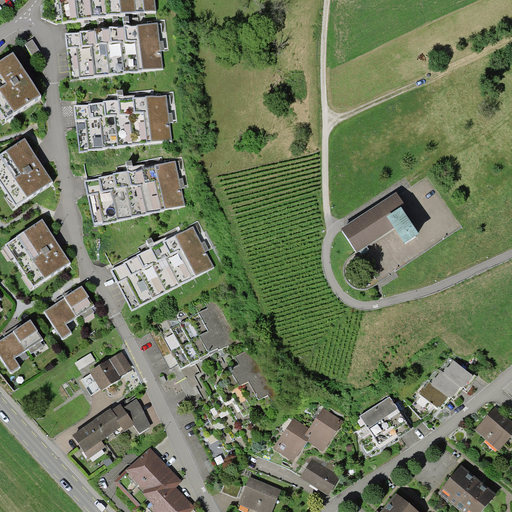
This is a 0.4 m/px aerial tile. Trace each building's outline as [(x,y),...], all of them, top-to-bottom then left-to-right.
[(155,0),(59,0),(63,23),(87,20),(101,18),(116,17),(131,15),(142,14),(157,12),(155,0)] [(66,35),(71,80),(164,70),(162,52),(165,52),(164,41),(160,41),(158,23),(154,24),(154,21),(130,23),(129,18),(123,19),(124,29),(121,29),(106,31),(91,32),(66,35)] [(36,40),(28,43),(33,56),(41,52),(36,40)] [(0,62),(0,115),(5,122),(40,98),(12,55),(0,62)] [(75,108),(80,152),(172,142),(170,123),(173,123),(172,113),(168,113),(166,97),(162,98),(161,94),(156,94),(124,97),(123,92),(118,93),(119,103),(115,103),(97,105),(75,108)] [(0,156),(0,185),(15,208),(52,183),(23,141),(0,156)] [(86,181),(95,226),(185,206),(182,189),(186,188),(183,178),(179,179),(176,162),(170,163),(170,161),(165,162),(134,168),(133,163),(126,164),(127,173),(121,174),(108,177),(86,181)] [(397,194),(342,230),(357,254),(395,229),(398,232),(405,244),(419,235),(405,212),(408,210),(397,194)] [(3,246),(32,289),(70,265),(41,221),(3,246)] [(111,271),(133,311),(214,267),(206,252),(209,251),(204,242),(202,243),(193,227),(190,229),(188,226),(154,244),(152,240),(147,243),(151,250),(111,271)] [(72,296),(66,300),(78,319),(81,317),(83,321),(95,314),(92,309),(95,307),(83,289),(72,296)] [(239,340),(214,295),(157,324),(162,334),(178,365),(180,369),(189,365),(191,367),(200,362),(209,357),(217,352),(230,345),(239,340)] [(67,325),(78,319),(66,300),(59,304),(45,313),(62,340),(72,333),(67,325)] [(13,333),(24,351),(40,341),(29,323),(13,333)] [(24,351),(13,333),(0,340),(0,359),(9,374),(20,367),(14,357),(24,351)] [(170,369),(178,365),(162,334),(154,338),(170,369)] [(284,397),(256,346),(236,357),(241,365),(221,376),(224,381),(215,387),(218,393),(210,397),(214,404),(204,410),(207,415),(197,420),(201,427),(196,430),(218,469),(244,454),(241,450),(251,445),(248,439),(273,425),(263,408),(284,397)] [(133,370),(122,352),(90,372),(91,374),(82,380),(91,396),(100,390),(101,392),(121,379),(120,378),(133,370)] [(91,353),(75,363),(79,371),(96,361),(91,353)] [(451,360),(449,358),(439,370),(437,369),(427,381),(430,383),(419,395),(421,397),(417,402),(432,417),(440,408),(442,411),(451,400),(453,402),(463,390),(465,391),(477,376),(454,356),(451,360)] [(392,401),(389,398),(360,417),(366,426),(357,432),(361,438),(362,448),(367,455),(377,448),(379,451),(411,430),(396,408),(392,401)] [(150,426),(140,405),(136,400),(123,408),(120,404),(104,415),(80,432),(74,436),(90,458),(104,447),(101,442),(122,427),(125,432),(134,425),(140,434),(150,426)] [(498,452),(511,437),(511,422),(496,408),(475,432),(498,452)] [(344,423),(323,409),(309,429),(305,436),(310,440),(308,443),(312,445),(324,454),(344,423)] [(309,429),(294,419),(273,449),(281,455),(294,463),(308,443),(310,440),(305,436),(309,429)] [(153,508),(174,488),(180,482),(171,473),(157,458),(150,450),(125,473),(144,493),(141,495),(153,508)] [(342,477),(314,459),(300,479),(329,497),(342,477)] [(459,511),(481,511),(495,496),(477,482),(460,468),(438,494),(459,511)] [(273,511),(282,491),(250,477),(245,490),(239,505),(256,511),(273,511)] [(243,487),(226,480),(221,493),(238,500),(243,487)] [(174,488),(153,508),(150,510),(152,511),(187,511),(192,507),(177,491),(174,488)] [(416,511),(395,494),(380,511),(377,511),(376,511),(416,511)]
